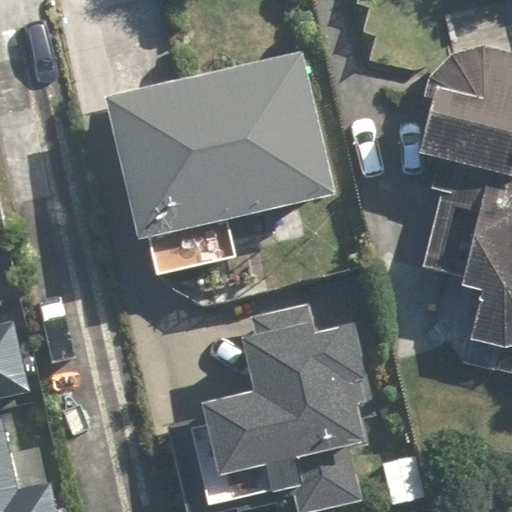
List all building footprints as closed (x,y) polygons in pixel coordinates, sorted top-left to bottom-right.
[(511,47),(508,46),(503,46),(498,46),(493,46),(488,46),(483,47),(478,49),(473,50),(469,52),(464,54),(460,57),(456,60),(452,63),(448,66),(445,70),(442,74),(439,78),(436,82),(434,86),(432,91),(444,100),(436,193),(447,196),(430,275),(491,295),(484,343),(489,345),(493,346),(498,346),(502,347),(507,347),(511,347),(511,346),(511,47)] [(118,98),(164,282),(243,262),(234,223),(348,195),(312,50),(118,98)] [(311,459),(378,439),(343,313),(253,338),(267,389),(170,417),(197,511),(228,511),(319,486),(311,459)] [(0,392),(31,386),(16,320),(0,324),(0,392)] [(0,511),(64,511),(53,468),(27,475),(10,408),(0,410),(0,511)]
